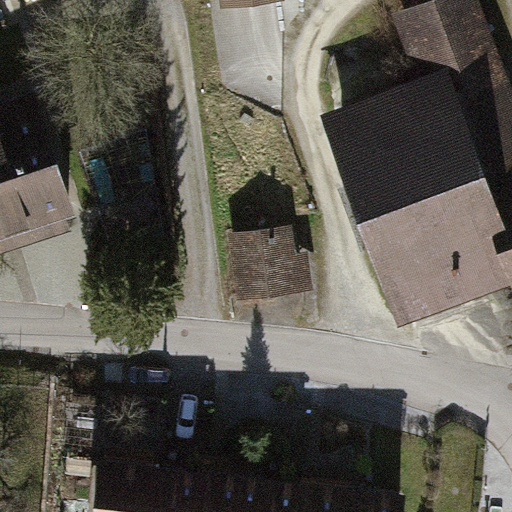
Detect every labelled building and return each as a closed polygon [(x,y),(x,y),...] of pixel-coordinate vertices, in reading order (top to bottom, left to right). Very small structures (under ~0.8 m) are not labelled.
[(327,124),(401,337),(510,299),(511,305),(511,108),(474,0),(450,0),(392,20),(417,93),(327,124)] [(0,257),(75,232),(30,98),(0,107),(0,257)] [(289,238),(223,243),(227,306),(293,302),(289,238)] [(88,511),(192,511),(195,485),(92,475),(88,511)] [(192,511),(290,511),(292,494),(195,485),(192,511)] [(292,494),(290,511),(399,511),(401,504),(292,494)]
